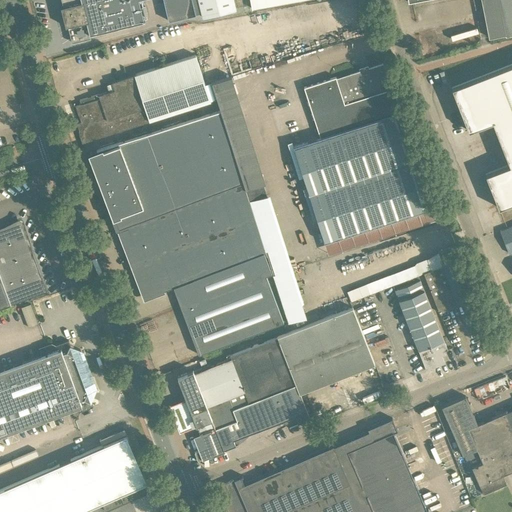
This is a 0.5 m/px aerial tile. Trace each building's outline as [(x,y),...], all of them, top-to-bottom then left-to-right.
[(64,19),(139,1),(138,0),(61,0),(63,9),(61,9),(64,19)] [(233,0),(163,0),(169,21),(195,14),(201,12),(202,18),(236,9),(233,0)] [(235,0),(238,8),(247,6),(245,0),(235,0)] [(249,0),(252,9),(300,0),(249,0)] [(511,0),(407,0),(408,1),(415,0),(498,0),(505,36),(511,34),(511,0)] [(90,38),(89,34),(144,21),(139,1),(64,19),(65,24),(67,24),(72,43),(90,38)] [(114,90),(98,95),(80,100),(81,105),(76,106),(81,122),(84,129),(78,131),(82,142),(142,123),(210,101),(195,55),(135,75),(112,82),(114,90)] [(324,241),(431,207),(393,88),(391,89),(383,64),(337,79),(337,77),(303,87),(320,138),(293,147),(324,241)] [(492,121),(509,165),(485,174),(498,208),(511,202),(511,64),(451,88),(468,130),(492,121)] [(116,231),(119,230),(243,182),(220,111),(119,143),(87,154),(90,162),(92,161),(113,215),(110,216),(112,220),(115,218),(118,226),(114,227),(116,231)] [(119,230),(130,259),(145,298),(173,287),(181,308),(265,276),(271,273),(263,253),(264,252),(243,182),(119,230)] [(26,242),(27,242),(25,239),(20,225),(0,230),(0,269),(32,258),(26,242)] [(509,254),(511,252),(511,226),(500,231),(509,254)] [(443,264),(449,262),(460,258),(456,245),(445,249),(438,252),(443,264)] [(32,258),(0,269),(0,307),(44,292),(32,258)] [(477,298),(461,258),(423,273),(439,313),(477,298)] [(283,323),(265,276),(181,308),(198,355),(283,323)] [(420,280),(394,290),(426,371),(445,363),(440,353),(447,350),(420,280)] [(352,307),(276,337),(294,384),(308,419),(309,419),(299,393),(374,364),(352,307)] [(294,415),(297,423),(308,419),(294,384),(276,337),(226,356),(227,360),(210,367),(209,364),(193,370),(215,428),(224,450),(238,444),(238,443),(238,438),(294,415)] [(70,345),(68,340),(55,345),(51,343),(49,348),(50,352),(0,370),(0,435),(71,410),(73,414),(78,416),(80,412),(93,407),(91,402),(97,389),(94,387),(82,354),(83,351),(70,345)] [(215,428),(193,370),(177,377),(200,435),(215,428)] [(472,467),(483,494),(506,484),(502,475),(511,470),(511,408),(477,424),(465,396),(441,406),(464,454),(470,452),(472,458),(480,455),(483,462),(472,467)] [(183,403),(167,408),(179,435),(195,429),(183,403)] [(428,511),(427,509),(426,510),(393,432),(397,430),(392,418),(368,429),(369,431),(334,447),(333,446),(244,485),(241,478),(243,477),(242,476),(218,487),(229,511),(428,511)] [(200,435),(193,437),(202,460),(224,451),(224,450),(215,428),(200,435)] [(78,511),(101,502),(106,511),(147,493),(143,484),(146,483),(126,436),(0,490),(0,511),(78,511)]
